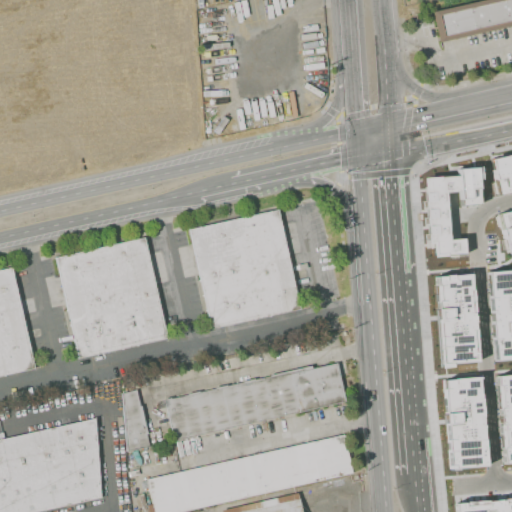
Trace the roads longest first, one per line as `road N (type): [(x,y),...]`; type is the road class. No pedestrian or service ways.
road 1 (secondary): [(358,128),(0,209)]
road 2 (primary): [(360,170),(383,511)]
road 3 (primary): [(410,499),(390,228)]
road 4 (secondary): [(0,238),(231,188)]
road 5 (primary): [(276,177),(322,183),(344,202),(359,324),(370,341)]
road 6 (primary): [(333,0),(336,106),(315,129),(266,149)]
road 7 (primary): [(511,82),(425,95),(405,81),(383,40)]
road 8 (secondary): [(231,188),(359,157)]
road 9 (primary): [(349,0),(358,128)]
road 10 (secondary): [(511,94),(387,122)]
road 11 (primary): [(387,122),(379,0)]
